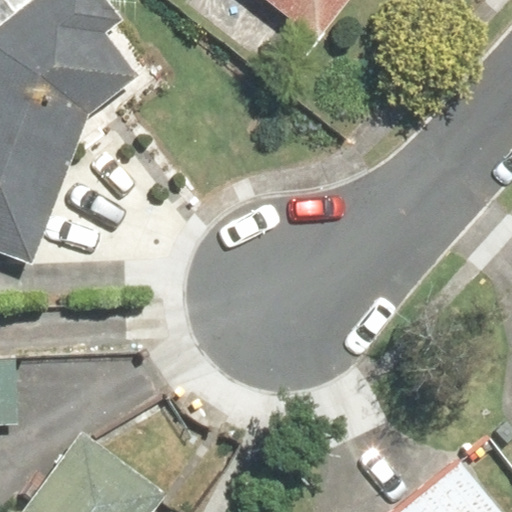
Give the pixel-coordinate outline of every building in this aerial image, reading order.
[(0,0),(0,258),(22,267),(77,119),(130,81),(102,41),(107,31),(88,0),(0,0)] [(249,0),(306,45),(341,0),(249,0)] [(0,362),(0,423),(12,423),(8,362),(0,362)] [(148,511),(166,488),(81,427),(18,511),(148,511)] [(495,511),(452,458),(383,511),(495,511)]
